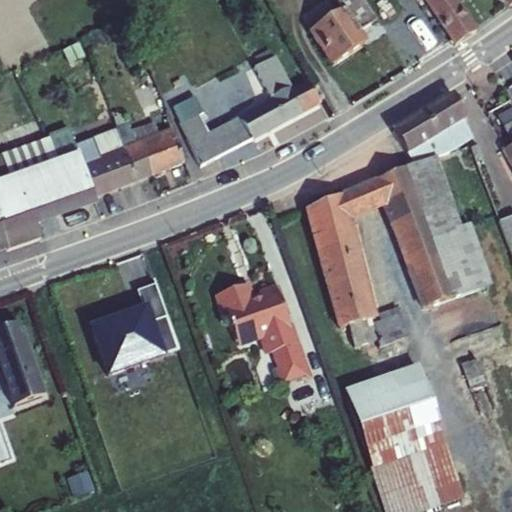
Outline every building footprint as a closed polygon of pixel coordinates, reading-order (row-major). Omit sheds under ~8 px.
[(313,35),(333,70),(372,48),(365,38),(383,27),(367,0),(343,0),(350,14),(313,35)] [(427,0),(455,41),(457,44),(477,29),(458,0),(427,0)] [(227,122),(238,145),(321,103),(312,82),(296,90),(276,53),(269,56),(266,51),(257,56),(260,61),(255,64),(272,100),(227,122)] [(180,121),(201,163),(221,153),(215,140),(210,130),(200,111),(204,109),(196,93),(174,105),(182,120),(180,121)] [(455,98),(424,117),(437,139),(444,135),(447,134),(457,128),(460,133),(462,132),(471,126),(455,98)] [(122,147),(130,144),(133,151),(135,158),(144,154),(152,174),(185,159),(172,127),(157,133),(151,117),(126,127),(124,121),(113,126),(122,147)] [(394,135),(413,170),(419,167),(428,162),(427,157),(433,154),(435,160),(447,155),(440,144),(437,139),(424,117),(394,135)] [(227,122),(210,130),(215,140),(221,153),(238,145),(227,122)] [(83,163),(97,199),(152,174),(144,154),(135,158),(133,151),(130,144),(122,147),(113,126),(75,142),(56,149),(57,151),(62,164),(80,156),(83,163)] [(447,140),(444,135),(437,139),(440,144),(447,140)] [(511,148),(503,153),(511,172),(511,148)] [(428,162),(419,167),(413,170),(436,233),(435,238),(435,240),(438,249),(449,244),(465,238),(435,160),(433,154),(427,157),(428,162)] [(47,170),(64,215),(98,201),(97,199),(83,163),(80,156),(62,164),(47,170)] [(31,176),(48,221),(64,215),(47,170),(31,176)] [(380,203),(424,313),(453,302),(456,301),(438,249),(435,240),(435,238),(436,233),(413,170),(373,186),(380,203)] [(0,209),(14,204),(29,243),(46,237),(41,224),(48,221),(31,176),(0,188),(0,209)] [(354,194),(362,211),(380,203),(373,186),(354,194)] [(340,308),(346,328),(367,323),(369,329),(400,321),(394,299),(370,306),(368,301),(373,300),(349,216),(362,211),(354,194),(327,206),(322,207),(327,227),(315,230),(320,259),(333,309),(340,308)] [(0,253),(29,243),(14,204),(0,209),(0,253)] [(307,212),(315,230),(327,227),(322,207),(307,212)] [(511,234),(501,238),(511,268),(511,234)] [(490,290),(472,237),(465,238),(449,244),(438,249),(456,301),(490,290)] [(308,374),(277,286),(260,293),(262,297),(251,301),(245,286),(221,294),(239,344),(263,336),(267,349),(274,352),(285,382),(308,374)] [(146,323),(141,311),(87,331),(104,377),(175,352),(162,317),(146,323)] [(41,399),(14,327),(0,331),(0,381),(10,410),(41,399)] [(343,396),(370,470),(441,444),(442,443),(414,369),(343,396)] [(370,470),(384,511),(407,511),(459,494),(441,444),(370,470)]
